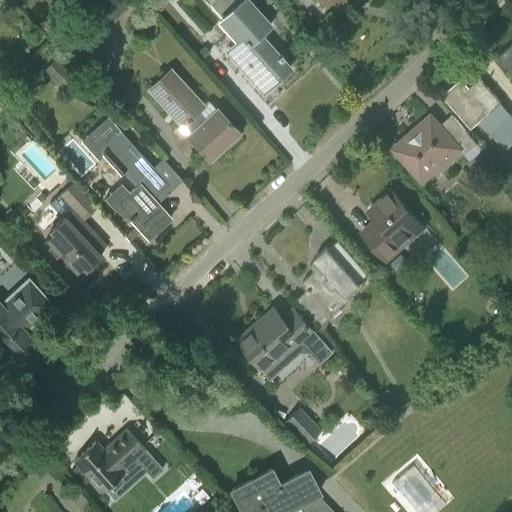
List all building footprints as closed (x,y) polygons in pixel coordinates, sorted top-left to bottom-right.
[(121,0),(98,0),(76,22),(94,41),(127,10),(129,8),(128,7),(121,0)] [(258,33),(269,24),(248,0),(214,0),(209,5),(221,18),(216,23),(239,50),(232,57),(263,92),(290,69),(282,60),(284,58),(281,55),(279,57),(258,33)] [(366,0),(309,0),(327,20),(333,15),(333,14),(348,0),(366,0),(367,0),(366,0)] [(65,29),(75,20),(67,11),(57,20),(65,29)] [(52,38),(58,31),(46,18),(39,24),(52,38)] [(511,45),(499,57),(498,56),(497,57),(511,74),(511,45)] [(74,76),(57,58),(45,69),(63,87),(74,76)] [(168,74),(148,93),(209,160),(238,134),(231,125),(232,124),(229,120),(228,122),(218,112),(209,120),(168,74)] [(461,79),(442,97),(472,129),(502,102),(480,78),(470,88),(461,79)] [(409,140),(395,152),(415,175),(425,166),(433,175),(461,151),(464,155),(477,143),(452,115),(451,116),(440,125),(434,118),(427,124),(420,129),(418,127),(410,134),(406,137),(409,140)] [(107,148),(101,154),(120,174),(122,172),(126,169),(139,182),(135,186),(129,192),(116,204),(129,218),(136,226),(140,230),(142,233),(148,239),(163,226),(158,221),(166,213),(152,198),(167,184),(167,183),(165,185),(119,134),(106,147),(107,148)] [(55,224),(47,232),(49,235),(51,237),(47,241),(76,273),(89,262),(92,265),(99,258),(101,257),(98,253),(106,245),(83,221),(97,207),(73,181),(59,195),(51,203),(63,216),(55,224)] [(366,229),(362,233),(386,259),(404,243),(399,238),(419,220),(393,190),(368,212),(376,221),(366,229)] [(329,317),(351,296),(364,285),(360,280),(368,274),(339,241),(329,249),(328,247),(315,258),(316,258),(315,261),(319,265),(313,270),(315,271),(302,282),(306,286),(304,287),(307,291),(296,301),(322,330),(333,320),(329,317)] [(401,254),(391,264),(392,266),(398,272),(408,264),(409,263),(401,254)] [(0,340),(12,354),(30,338),(25,333),(54,306),(28,277),(1,302),(0,301),(0,340)] [(497,303),(497,313),(506,313),(506,303),(497,303)] [(263,324),(241,343),(267,372),(304,340),(315,331),(294,307),(287,314),(284,316),(283,317),(274,307),(263,317),(260,319),(263,324)] [(387,389),(380,396),(387,404),(394,397),(387,389)] [(299,407),(283,422),(305,445),(321,430),(299,407)] [(95,441),(74,460),(103,492),(105,489),(123,473),(120,469),(133,457),(146,472),(152,479),(163,469),(144,448),(127,429),(103,450),(95,441)] [(333,511),(317,495),(320,494),(307,470),(279,484),(271,469),(231,490),(242,511),(284,511),(298,505),(304,511),(333,511)]
